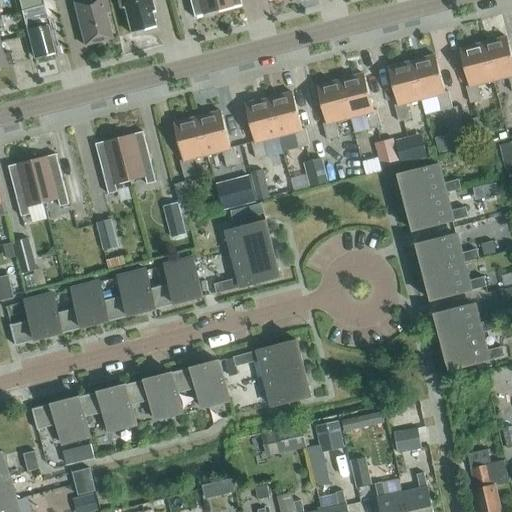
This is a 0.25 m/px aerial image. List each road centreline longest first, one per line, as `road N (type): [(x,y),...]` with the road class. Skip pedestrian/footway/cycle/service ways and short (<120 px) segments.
road 1 (residential): [(448,0),(0,115)]
road 2 (residential): [(328,295),(0,385)]
road 3 (residential): [(328,295),(338,314),(365,322),(384,311),(391,291),(381,268),(361,259),(339,266),(328,284)]
